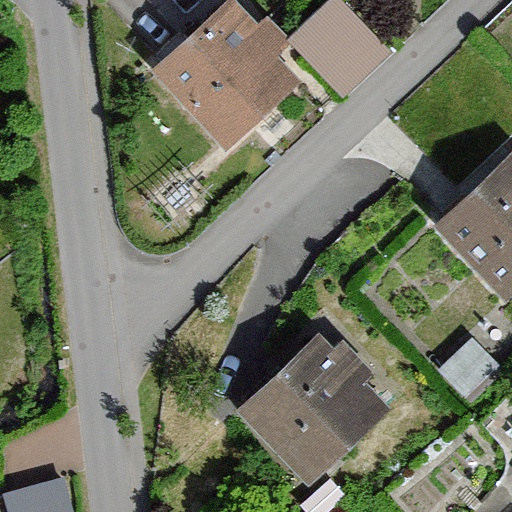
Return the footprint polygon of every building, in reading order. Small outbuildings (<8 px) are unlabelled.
[(247,26),(223,0),(215,0),(138,69),(212,152),(290,83),(263,54),(276,42),(255,19),(247,26)] [(380,60),(327,1),(281,42),(334,101),(380,60)] [(511,158),(501,147),(418,224),(491,303),(511,283),(511,158)] [(320,350),(303,332),(218,411),(288,486),(372,408),(352,387),(365,375),(332,340),(320,350)] [(59,511),(50,489),(8,507),(9,511),(59,511)]
